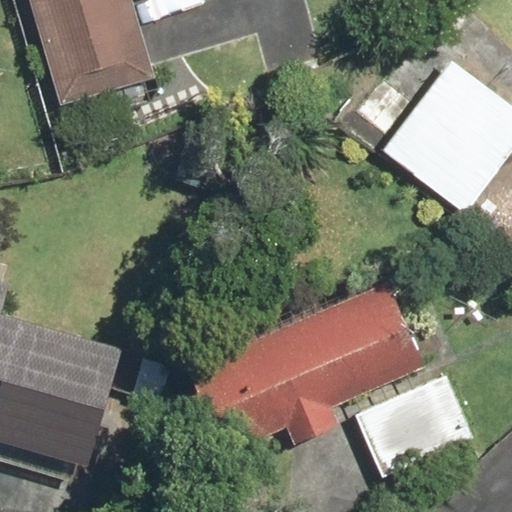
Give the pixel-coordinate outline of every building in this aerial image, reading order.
[(28,0),(60,105),(147,79),(123,0),(28,0)] [(349,0),(354,9),(370,0),(349,0)] [(511,109),(448,61),(381,148),(464,211),(511,147),(511,109)] [(339,422),(330,405),(421,361),(373,262),(172,359),(220,458),(279,430),(287,447),(339,422)] [(0,281),(0,434),(83,461),(127,322),(0,281)] [(449,375),(352,412),(374,469),(471,432),(449,375)]
